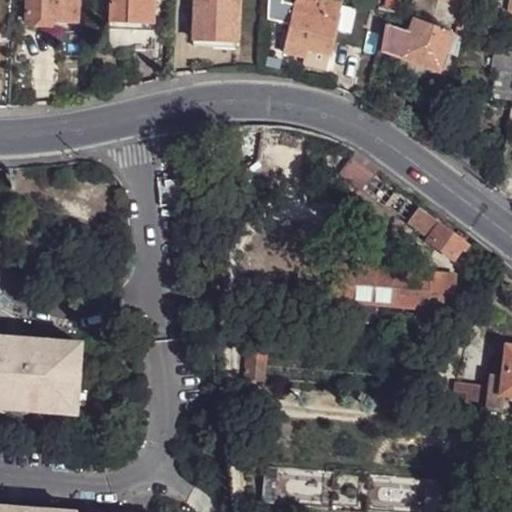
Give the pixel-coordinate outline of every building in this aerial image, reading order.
[(79,0),(29,0),(29,21),(31,21),(31,26),(55,26),(55,21),(79,22),(79,0)] [(110,0),(109,21),(134,22),(135,29),(153,30),(155,0),(110,0)] [(195,0),(193,39),(234,41),(236,0),(195,0)] [(296,0),(266,0),(265,16),(292,22),(297,2),(296,0)] [(337,0),(296,0),(297,2),(336,10),(337,0)] [(399,11),(400,0),(387,0),(386,8),(399,11)] [(336,10),(297,2),(292,22),(286,50),(306,55),(309,47),(332,53),(341,12),(336,10)] [(418,62),(419,57),(440,65),(445,50),(452,31),(414,18),(399,11),(388,50),(418,62)] [(134,22),(109,21),(108,48),(152,50),(153,30),(135,29),(134,22)] [(458,56),(461,35),(452,31),(445,50),(458,56)] [(511,51),(497,49),(493,71),(497,71),(493,97),(511,100),(511,51)] [(430,237),(440,225),(353,156),(343,170),(428,239),(430,237)] [(465,244),(440,225),(430,237),(428,239),(453,260),(465,244)] [(333,299),(352,301),(355,264),(336,263),(333,299)] [(355,264),(352,301),(392,305),(396,269),(355,264)] [(396,269),(392,305),(452,312),(455,276),(396,269)] [(259,319),(256,343),(392,353),(395,329),(259,319)] [(85,341),(0,335),(0,400),(81,406),(85,341)] [(488,377),(485,391),(482,410),(501,412),(505,394),(511,395),(511,349),(505,349),(500,378),(488,377)] [(264,375),(265,352),(247,351),(245,376),(262,378),(264,375)] [(266,351),(265,352),(264,375),(391,383),(392,361),(266,351)] [(482,410),(485,391),(465,387),(460,421),(480,424),(482,410)] [(81,406),(0,400),(0,407),(80,413),(81,406)]
